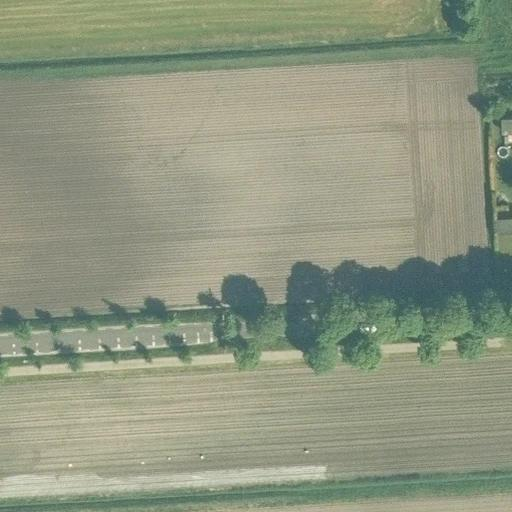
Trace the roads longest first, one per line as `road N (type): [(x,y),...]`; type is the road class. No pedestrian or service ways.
road 1 (tertiary): [(223,332),(511,315)]
road 2 (tertiary): [(223,332),(0,345)]
